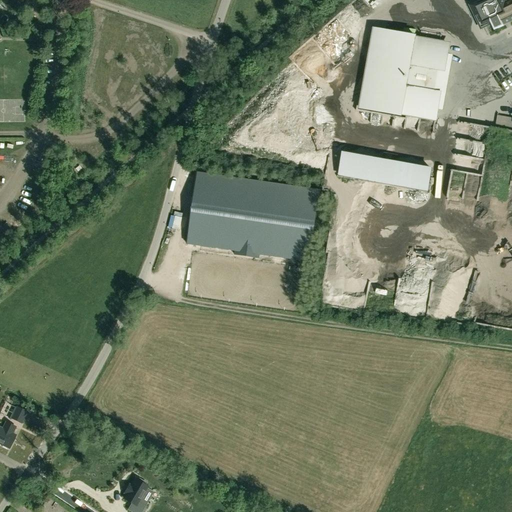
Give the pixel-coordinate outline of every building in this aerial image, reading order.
[(511,2),(505,6),(501,0),(487,0),(474,7),(482,25),(490,21),(494,30),(504,26),(503,24),(511,20),(511,2)] [(401,113),(436,119),(440,95),(444,96),(448,71),(445,71),(448,47),(414,41),(414,37),(374,30),(360,109),(400,116),(401,113)] [(503,80),(509,87),(511,84),(511,75),(511,74),(503,80)] [(470,121),(511,126),(511,108),(472,103),(470,121)] [(343,155),(339,176),(428,191),(431,170),(343,155)] [(310,262),(320,190),(197,172),(187,244),(235,251),(234,255),(259,258),(259,255),(310,262)] [(27,413),(16,407),(10,419),(21,425),(27,413)] [(0,445),(9,449),(15,436),(13,434),(15,427),(5,423),(2,429),(0,427),(0,445)] [(132,503),(128,510),(131,511),(141,511),(145,505),(141,503),(145,496),(143,494),(147,487),(145,486),(146,483),(139,479),(137,481),(135,480),(131,486),(129,485),(124,493),(126,494),(124,499),(132,503)]
